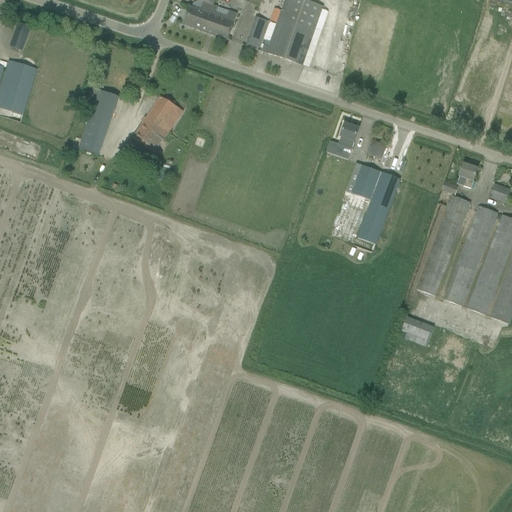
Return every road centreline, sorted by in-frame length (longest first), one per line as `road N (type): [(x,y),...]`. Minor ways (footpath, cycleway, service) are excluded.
road 1 (unclassified): [(511,161),(151,37)]
road 2 (unclassified): [(151,37),(34,0)]
